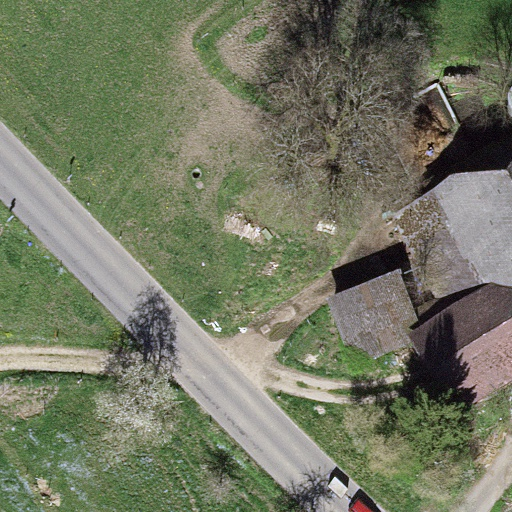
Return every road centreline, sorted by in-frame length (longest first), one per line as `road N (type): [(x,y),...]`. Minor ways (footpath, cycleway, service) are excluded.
road 1 (unclassified): [(348,511),(0,157)]
road 2 (track): [(420,387),(386,400),(246,410)]
road 3 (track): [(0,371),(171,332)]
